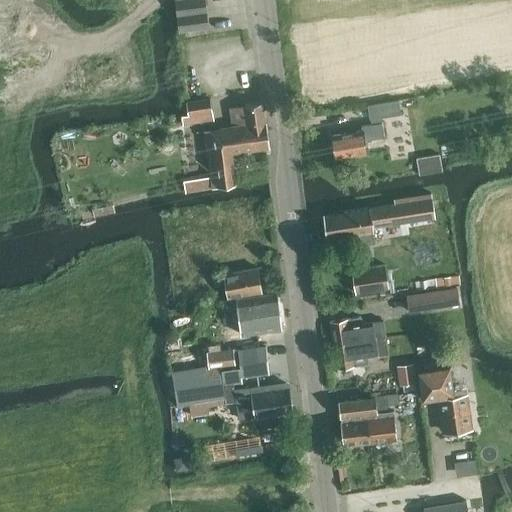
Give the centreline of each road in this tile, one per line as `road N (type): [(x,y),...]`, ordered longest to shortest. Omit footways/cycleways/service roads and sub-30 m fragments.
road 1 (tertiary): [(325,511),(266,0)]
road 2 (track): [(143,496),(323,488)]
road 3 (track): [(46,77),(157,0)]
road 4 (track): [(143,496),(132,365)]
